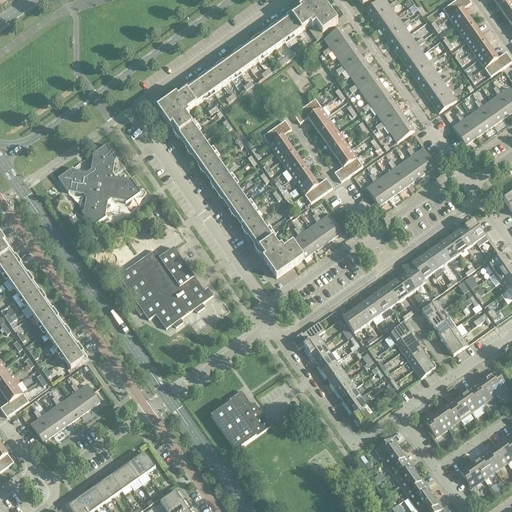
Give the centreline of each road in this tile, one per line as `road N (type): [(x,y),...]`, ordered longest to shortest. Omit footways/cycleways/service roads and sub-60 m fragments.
road 1 (secondary): [(0,162),(231,0)]
road 2 (residential): [(0,201),(148,412)]
road 3 (residential): [(266,308),(134,110)]
road 4 (residential): [(134,110),(285,0)]
road 5 (residential): [(398,415),(357,444),(281,339)]
road 6 (residential): [(370,234),(285,116)]
road 7 (residential): [(398,415),(511,334)]
road 8 (residential): [(281,339),(389,263)]
road 9 (residential): [(370,234),(266,308)]
road 10 (residential): [(477,180),(458,173),(370,234)]
road 11 (residential): [(164,399),(266,325)]
road 12 (residential): [(217,511),(148,412)]
